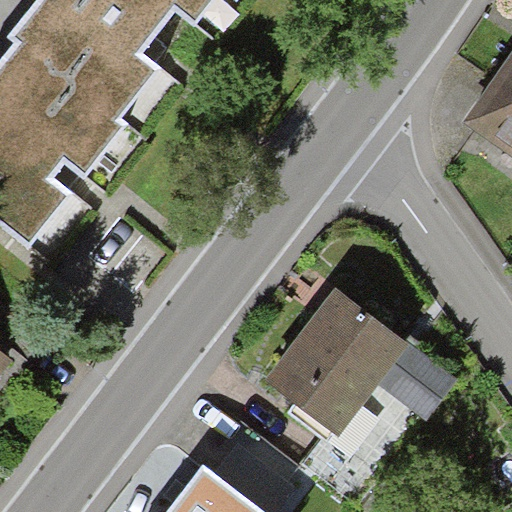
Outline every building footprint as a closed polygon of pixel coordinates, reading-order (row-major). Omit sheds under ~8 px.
[(38,0),(9,37),(16,42),(0,61),(0,223),(30,247),(129,123),(121,116),(159,68),(141,54),(176,10),(193,23),(211,0),(38,0)] [(511,156),(511,55),(464,123),(511,156)] [(429,424),(461,379),(337,292),(267,390),(338,440),(376,386),(429,424)] [(0,377),(15,359),(0,347),(0,377)] [(287,511),(303,492),(238,444),(215,474),(200,462),(162,511),(287,511)]
